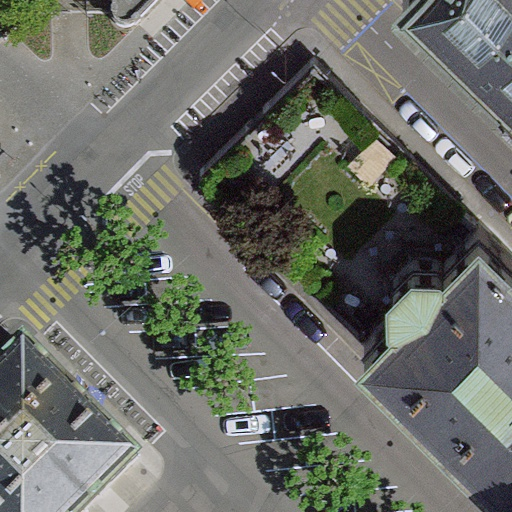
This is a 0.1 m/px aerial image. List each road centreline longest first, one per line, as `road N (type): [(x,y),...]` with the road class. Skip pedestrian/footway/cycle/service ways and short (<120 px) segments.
road 1 (residential): [(450,511),(100,158)]
road 2 (residential): [(11,247),(235,483)]
road 3 (residential): [(345,0),(511,167)]
road 4 (residential): [(100,158),(263,0)]
road 5 (residential): [(11,247),(100,158)]
